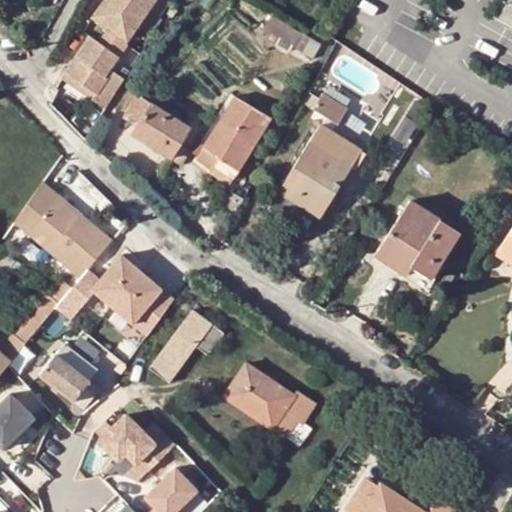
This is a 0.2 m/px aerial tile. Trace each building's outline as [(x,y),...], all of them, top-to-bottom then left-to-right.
[(127,41),(148,9),(157,15),(167,0),(101,0),(91,15),(107,26),(107,28),(127,41)] [(511,0),(509,0),(497,22),(511,31),(511,0)] [(302,38),(271,20),(262,33),(293,51),(302,38)] [(102,105),(117,83),(105,75),(117,55),(126,61),(135,46),(127,41),(107,28),(96,41),(89,37),(66,71),(95,90),(90,97),(102,105)] [(187,126),(135,93),(121,116),(134,123),(129,132),(179,163),(188,150),(177,143),(187,126)] [(318,97),(312,93),(305,104),(312,108),(318,97)] [(321,93),(318,97),(312,108),(336,124),(346,108),(321,93)] [(234,96),(205,145),(237,166),(268,117),(234,96)] [(318,124),(308,139),(266,207),(285,219),(296,201),(299,196),(321,210),(359,148),(321,125),(318,124)] [(227,181),(237,166),(205,145),(200,152),(217,163),(213,170),(227,181)] [(279,177),(270,172),(263,185),(271,190),(279,177)] [(53,199),(57,195),(42,182),(13,222),(77,278),(95,257),(109,240),(80,215),(77,218),(53,199)] [(80,215),(57,195),(53,199),(77,218),(80,215)] [(321,210),(299,196),(296,201),(318,216),(321,210)] [(408,199),(374,251),(405,271),(410,264),(429,276),(457,231),(408,199)] [(511,225),(497,249),(511,258),(511,225)] [(511,264),(511,258),(497,249),(495,253),(511,264)] [(108,267),(95,257),(77,278),(76,279),(109,306),(145,335),(172,298),(159,289),(138,272),(118,255),(108,267)] [(42,291),(10,330),(24,340),(50,308),(68,287),(57,278),(45,294),(42,291)] [(219,331),(189,309),(147,365),(166,379),(191,344),(204,353),(219,331)] [(0,368),(2,366),(24,340),(10,330),(0,341),(0,368)] [(41,353),(31,345),(21,358),(38,370),(36,373),(71,399),(86,379),(95,368),(63,343),(57,350),(49,343),(41,353)] [(293,395),(245,362),(222,394),(300,448),(311,431),(302,426),(315,406),(295,392),(293,395)] [(94,385),(86,379),(71,399),(79,405),(94,385)] [(0,401),(0,443),(3,446),(34,416),(10,391),(0,401)] [(124,413),(98,438),(116,458),(124,451),(134,461),(137,458),(147,469),(174,443),(154,422),(143,432),(124,413)] [(148,511),(170,511),(195,488),(173,465),(143,495),(154,506),(148,511)] [(343,507),(351,511),(449,511),(433,502),(427,511),(423,511),(377,483),(375,487),(361,478),(343,507)] [(117,511),(136,511),(127,503),(117,511)]
